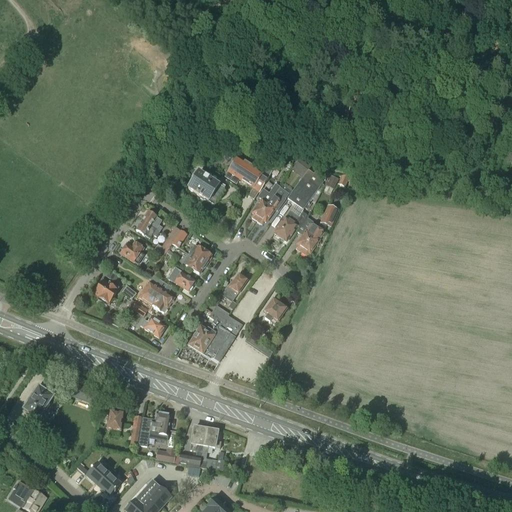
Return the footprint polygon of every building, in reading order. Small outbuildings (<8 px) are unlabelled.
[(261,191),(269,178),(238,158),(227,174),(225,178),(234,184),(236,179),(252,190),(254,187),(261,191)] [(301,162),(297,167),(306,174),(310,169),(301,162)] [(314,176),(308,172),(288,200),(303,211),(326,180),(316,173),(314,176)] [(220,196),(224,190),(199,173),(188,191),(208,204),(216,192),(220,196)] [(345,189),(349,180),(342,176),(338,186),(345,189)] [(333,191),(339,181),(331,177),(325,187),(333,191)] [(257,223),(279,189),(276,186),(273,191),(275,193),(271,197),(269,195),(264,202),(262,201),(252,215),(253,216),(251,219),(257,223)] [(254,201),(261,191),(254,187),(252,190),(248,198),(254,201)] [(279,189),(257,223),(262,226),(264,223),(265,224),(275,211),(278,213),(286,201),(285,200),(289,195),(286,193),(279,189)] [(329,228),(336,211),(328,207),(321,224),(321,225),(317,230),(319,231),(321,228),(325,230),(327,227),(329,228)] [(160,233),(162,230),(159,227),(162,223),(157,219),(148,213),(143,221),(157,230),(155,233),(159,235),(160,233)] [(299,219),(290,213),(274,235),(286,243),(298,228),(300,230),(297,234),(298,234),(307,220),(308,218),(303,214),(299,219)] [(307,220),(298,234),(302,237),(297,246),(298,247),(296,250),(301,254),(317,230),(313,227),(314,225),(307,220)] [(159,235),(155,233),(157,230),(143,221),(136,232),(144,238),(145,238),(150,241),(153,236),(156,239),(160,233),(159,235)] [(322,233),(325,230),(321,228),(319,231),(317,230),(301,254),(306,257),(308,254),(310,255),(319,242),(318,241),(323,233),(322,233)] [(168,239),(167,241),(173,244),(180,234),(175,230),(168,239)] [(173,244),(172,246),(177,249),(180,244),(186,236),(181,233),(180,234),(173,244)] [(162,249),(158,246),(155,251),(164,257),(169,251),(172,246),(173,244),(167,241),(162,249)] [(144,251),(135,245),(132,249),(127,246),(121,256),(134,264),(138,267),(145,257),(141,255),(144,251)] [(192,258),(205,267),(211,257),(195,247),(189,256),(192,258)] [(175,265),(179,259),(169,252),(165,258),(175,265)] [(158,266),(164,258),(156,253),(151,261),(158,266)] [(199,276),(205,267),(192,258),(186,267),(199,276)] [(297,267),(294,271),(297,273),(296,274),(302,277),(306,268),(301,265),(299,268),(297,267)] [(158,279),(161,274),(155,270),(152,275),(158,279)] [(181,274),(178,272),(176,270),(169,280),(189,293),(195,283),(181,274)] [(152,276),(149,281),(152,283),(160,288),(165,291),(168,286),(155,278),(152,276)] [(233,282),(225,293),(223,296),(228,300),(233,303),(238,295),(247,282),(239,276),(234,283),(233,282)] [(108,285),(103,282),(101,285),(100,284),(97,287),(114,298),(119,291),(118,291),(119,290),(109,283),(108,285)] [(149,284),(139,299),(142,301),(152,307),(148,312),(150,314),(154,308),(153,308),(163,293),(165,291),(160,288),(158,290),(152,286),(149,284)] [(163,293),(153,308),(154,308),(164,315),(174,300),(168,296),(173,289),(168,286),(165,291),(163,293)] [(109,306),(114,298),(97,287),(94,292),(95,293),(93,296),(98,299),(97,301),(107,308),(108,306),(109,306)] [(131,301),(136,296),(127,288),(122,294),(131,301)] [(277,324),(287,310),(274,301),(264,314),(267,317),(264,320),(270,324),(275,326),(276,324),(277,324)] [(126,315),(133,305),(128,302),(126,306),(122,304),(119,309),(126,315)] [(216,308),(212,314),(225,323),(228,318),(229,316),(216,308)] [(200,329),(188,348),(203,358),(203,357),(210,362),(214,361),(219,364),(235,339),(242,327),(228,318),(225,323),(212,314),(209,319),(214,322),(209,331),(205,329),(203,331),(200,329)] [(144,322),(140,328),(159,340),(166,329),(161,326),(163,323),(158,319),(155,317),(153,316),(151,319),(148,324),(144,322)] [(119,329),(126,333),(129,327),(122,323),(119,329)] [(270,359),(272,354),(248,338),(245,342),(270,359)] [(38,389),(24,411),(38,420),(40,415),(41,415),(46,412),(48,409),(49,403),(52,398),(38,389)] [(74,398),(93,405),(97,395),(78,389),(74,398)] [(122,415),(123,411),(118,410),(117,414),(111,413),(108,427),(107,428),(109,432),(110,430),(120,432),(122,415)] [(155,422),(143,420),(138,447),(147,449),(150,432),(158,434),(158,436),(160,436),(159,442),(166,443),(167,437),(171,416),(156,414),(155,422)] [(132,437),(138,438),(140,428),(132,427),(130,437),(132,437)] [(197,453),(196,459),(181,456),(179,466),(199,470),(206,429),(201,428),(200,430),(194,429),(190,452),(197,453)] [(206,429),(199,470),(216,473),(216,472),(222,473),(224,463),(222,462),(224,454),(219,454),(217,462),(206,460),(208,450),(215,452),(216,450),(220,450),(221,444),(216,443),(218,433),(211,432),(212,430),(208,429),(206,429)] [(136,448),(138,438),(132,437),(130,447),(136,448)] [(175,455),(156,451),(155,459),(174,462),(175,455)] [(97,465),(86,478),(97,488),(112,472),(106,467),(103,471),(97,465)] [(188,469),(187,477),(198,479),(200,471),(188,469)] [(112,472),(97,488),(109,499),(120,486),(114,481),(118,477),(112,472)] [(261,476),(260,483),(275,487),(277,481),(261,476)] [(277,481),(275,487),(291,491),(293,485),(277,481)] [(152,483),(125,511),(160,511),(171,500),(152,483)] [(22,510),(25,511),(38,511),(46,500),(33,492),(22,510)] [(226,511),(215,501),(208,508),(212,511),(226,511)]
